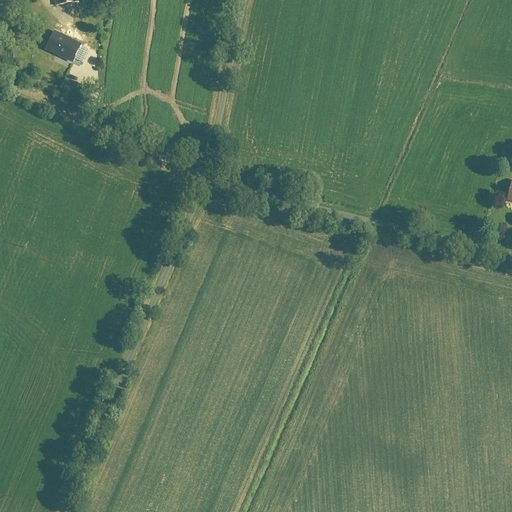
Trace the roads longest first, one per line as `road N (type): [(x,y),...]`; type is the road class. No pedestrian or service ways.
road 1 (unclassified): [(203,178),(175,260),(60,511)]
road 2 (unclassified): [(203,178),(511,257)]
road 3 (unclassified): [(10,87),(203,178)]
road 4 (unclassified): [(240,0),(203,178)]
